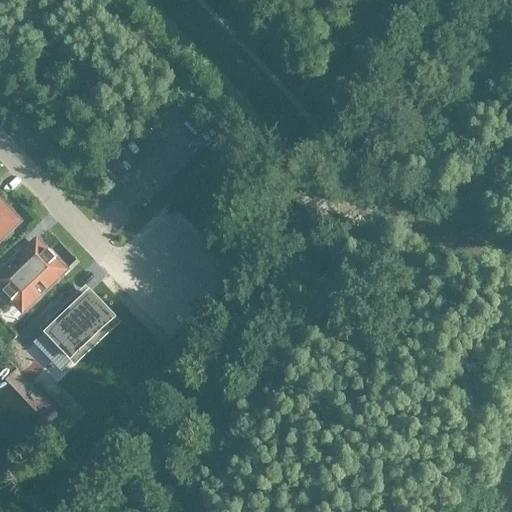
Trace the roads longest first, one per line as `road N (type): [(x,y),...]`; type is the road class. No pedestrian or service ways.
road 1 (unclassified): [(115,511),(190,418),(324,206)]
road 2 (residential): [(324,206),(108,0)]
road 3 (unclassified): [(324,206),(443,0)]
road 4 (residential): [(0,148),(109,259)]
